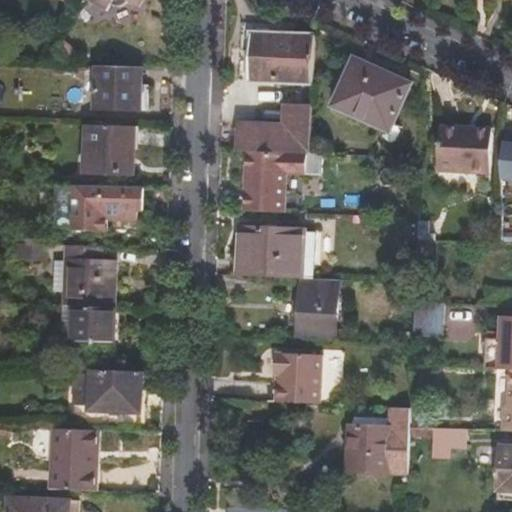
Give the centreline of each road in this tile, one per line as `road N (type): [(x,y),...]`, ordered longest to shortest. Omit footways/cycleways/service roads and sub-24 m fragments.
road 1 (residential): [(202,0),(188,511)]
road 2 (residential): [(511,78),(327,0)]
